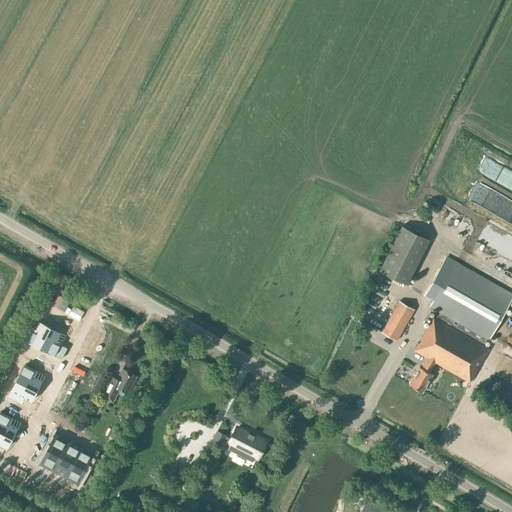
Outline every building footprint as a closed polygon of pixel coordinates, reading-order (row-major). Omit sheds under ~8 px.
[(429,240),(401,226),(379,271),(406,285),(429,240)] [(419,367),(409,384),(422,392),(432,374),(429,373),(435,362),(470,382),(489,348),(483,345),(487,338),(489,339),(511,297),(511,294),(446,257),(425,294),(434,299),(430,305),(437,309),(414,350),(427,358),(421,368),(419,367)] [(78,295),(73,303),(83,309),(88,300),(78,295)] [(396,340),(414,310),(399,301),(381,332),(396,340)] [(31,326),(24,339),(39,347),(50,327),(39,322),(35,329),(31,326)] [(50,327),(39,347),(54,355),(61,342),(56,340),(60,333),(50,327)] [(10,347),(21,352),(23,347),(12,342),(10,347)] [(30,365),(33,359),(21,353),(18,358),(30,365)] [(511,381),(511,365),(506,363),(500,376),(511,381)] [(24,365),(16,380),(35,390),(41,380),(34,376),(36,372),(24,365)] [(111,378),(104,391),(101,396),(110,401),(113,395),(116,397),(120,389),(127,393),(136,376),(123,369),(116,381),(111,378)] [(16,380),(7,395),(20,402),(23,397),(30,401),(35,390),(16,380)] [(0,412),(0,431),(10,437),(16,427),(9,423),(11,418),(0,412)] [(254,456),(257,457),(265,442),(254,436),(254,435),(253,435),(252,436),(249,434),(249,433),(248,433),(237,427),(231,439),(225,436),(225,435),(217,431),(211,442),(214,444),(219,447),(223,439),(229,442),(229,443),(230,444),(227,449),(228,450),(229,448),(241,454),(243,450),(255,456),(254,456)] [(0,431),(0,445),(5,448),(10,437),(0,431)] [(54,433),(38,464),(76,484),(92,453),(54,433)] [(27,473),(11,465),(8,472),(23,480),(27,473)] [(389,511),(390,511),(380,507),(377,511),(374,510),(376,504),(367,500),(361,511),(389,511)]
